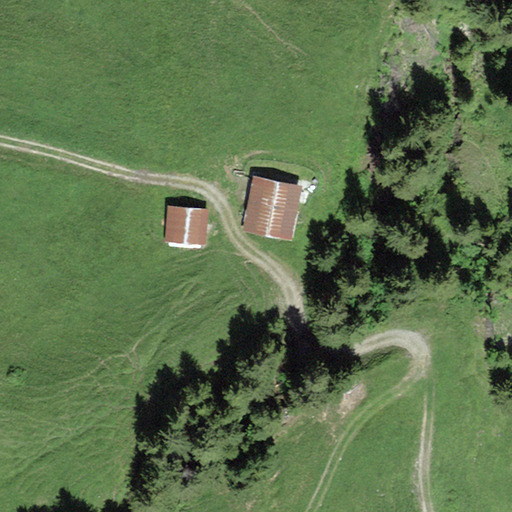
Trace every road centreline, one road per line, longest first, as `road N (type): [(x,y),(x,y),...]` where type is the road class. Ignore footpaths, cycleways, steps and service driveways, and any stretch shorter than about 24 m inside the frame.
road 1 (track): [(429,511),(427,381),(412,341),(390,337),(328,358),(313,353),(280,281),(236,244),(218,190),(0,137)]
road 2 (track): [(420,363),(350,427),(308,511)]
